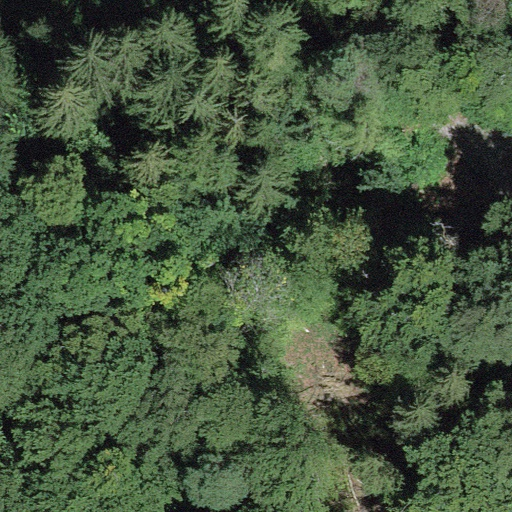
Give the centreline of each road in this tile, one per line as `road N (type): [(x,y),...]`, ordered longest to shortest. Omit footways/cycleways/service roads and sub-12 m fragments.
road 1 (track): [(511,179),(204,0)]
road 2 (track): [(511,180),(210,204)]
